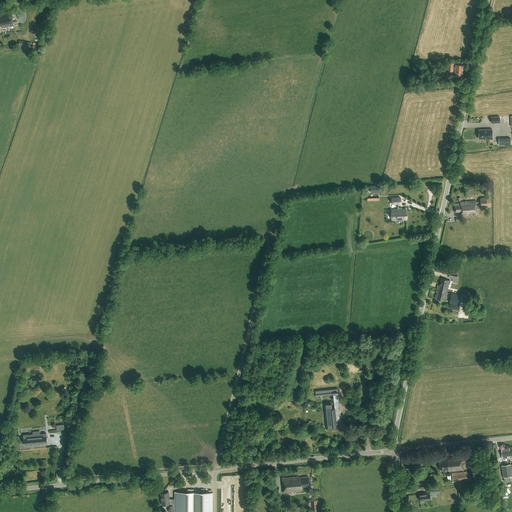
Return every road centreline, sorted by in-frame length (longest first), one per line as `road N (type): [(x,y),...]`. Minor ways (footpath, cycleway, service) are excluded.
road 1 (unclassified): [(393,450),(486,0)]
road 2 (unclassified): [(0,491),(393,450)]
